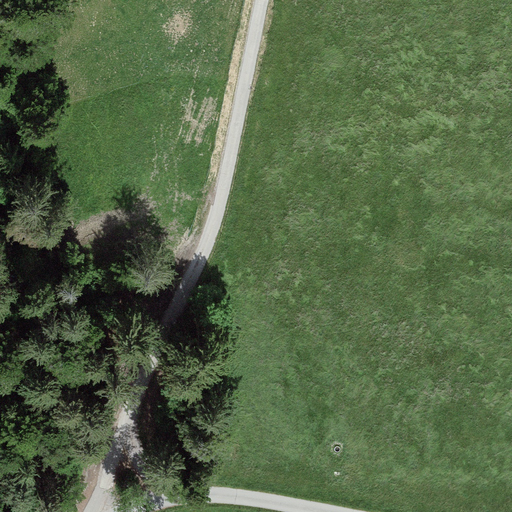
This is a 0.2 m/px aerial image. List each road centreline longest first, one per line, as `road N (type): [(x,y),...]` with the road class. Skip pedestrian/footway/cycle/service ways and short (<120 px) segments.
road 1 (unclassified): [(130,418),(218,215),(264,0)]
road 2 (unclassified): [(201,495),(323,511)]
